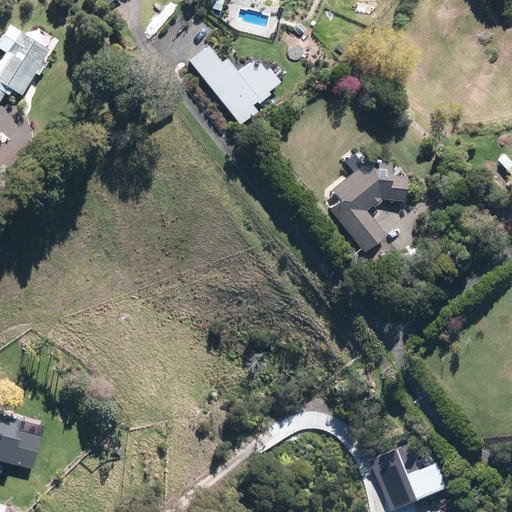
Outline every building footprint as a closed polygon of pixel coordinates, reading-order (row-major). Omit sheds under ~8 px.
[(222,0),(221,0),(212,0),(209,9),(218,12),(222,0)] [(38,74),(46,61),(43,59),(49,49),(9,23),(0,36),(0,48),(12,56),(0,75),(0,100),(5,92),(8,94),(12,88),(22,94),(35,72),(38,74)] [(297,23),(293,28),(300,34),(305,29),(297,23)] [(287,60),(288,61),(290,62),(291,63),(293,63),(294,63),(296,63),(298,63),(299,62),(301,62),(302,60),(303,59),(304,58),(304,56),(304,54),(304,53),(304,51),(303,50),(302,48),(301,47),(300,46),(299,45),(297,45),(295,45),(294,45),(292,45),(291,46),(289,46),(288,48),(287,49),(286,50),(286,52),(285,53),(285,55),(286,57),(286,58),(287,60)] [(203,46),(183,62),(236,127),(252,114),(246,108),(252,103),(254,106),(266,97),(264,94),(276,85),(264,69),(262,71),(256,64),(256,61),(251,60),(239,69),(238,68),(233,72),(222,58),(217,63),(203,46)] [(403,201),(406,176),(391,174),(391,161),(369,160),(332,189),(339,199),(328,208),(364,252),(386,234),(365,209),(372,204),(374,207),(382,200),(380,198),(403,201)] [(362,259),(366,263),(372,258),(369,254),(362,259)] [(0,459),(32,468),(41,436),(12,429),(14,422),(0,418),(0,459)] [(413,505),(436,494),(413,444),(391,453),(413,505)] [(502,455),(481,446),(476,459),(496,468),(502,455)]
